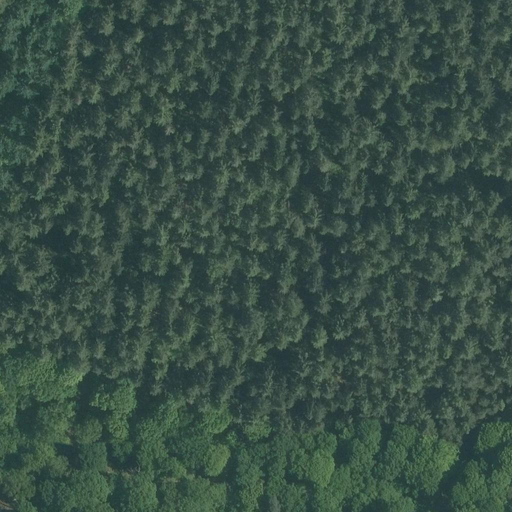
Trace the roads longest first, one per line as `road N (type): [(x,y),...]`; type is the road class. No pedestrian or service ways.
road 1 (track): [(422,511),(457,460),(0,330)]
road 2 (track): [(63,0),(0,162)]
